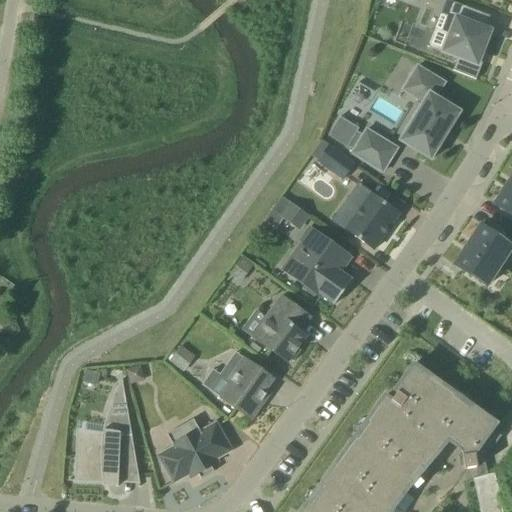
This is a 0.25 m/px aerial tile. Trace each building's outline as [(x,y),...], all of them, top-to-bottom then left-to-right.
[(476,80),(483,62),(479,61),(490,32),(485,29),(490,17),(453,3),(442,31),(449,34),(442,53),(457,59),(452,71),(476,80)] [(458,112),(436,98),(444,84),(417,67),(402,91),(423,104),(400,141),(399,142),(401,143),(401,142),(429,160),(430,161),(431,160),(431,159),(459,114),(460,113),(459,112),(458,112)] [(347,147),(354,151),(351,155),(382,173),(397,150),(366,131),(363,136),(356,133),(358,130),(340,118),(328,137),(347,148),(347,147)] [(355,165),(329,147),(316,164),(343,182),(355,165)] [(511,183),(499,203),(511,210),(511,183)] [(373,251),(399,215),(358,186),(357,187),(369,195),(345,229),(333,221),(333,222),(373,251)] [(299,232),(309,218),(287,201),(276,215),(299,232)] [(472,241),(504,263),(511,251),(511,240),(486,222),(472,241)] [(334,306),(351,281),(335,270),(346,255),(310,230),(301,242),(302,243),(282,271),(304,287),(302,290),(314,298),(316,295),(320,299),(322,297),(334,306)] [(490,283),(504,263),(472,241),(459,261),(490,283)] [(241,259),(229,275),(240,283),(252,267),(241,259)] [(293,363),(301,352),(298,350),(300,346),(297,344),(304,335),(300,332),(310,319),(281,298),(252,338),(288,364),(290,360),(293,363)] [(251,421),(268,397),(270,395),(266,392),(273,381),(244,359),(228,382),(231,384),(220,399),(251,421)] [(308,502),(301,511),(391,511),(394,508),(404,493),(412,484),(410,483),(421,470),(423,471),(448,441),(461,451),(464,471),(476,469),(484,461),(501,437),(492,430),(495,425),(469,406),(468,408),(454,398),(455,396),(413,366),(394,392),(397,394),(391,402),(384,397),(365,423),(367,425),(357,439),(355,438),(319,488),(320,490),(310,504),(308,502)] [(84,372),(81,384),(95,388),(98,376),(84,372)] [(140,488),(130,429),(122,380),(114,396),(108,412),(103,428),(103,431),(101,442),(82,438),(78,462),(76,462),(73,481),(68,481),(68,482),(102,484),(103,487),(104,487),(116,488),(118,488),(118,475),(137,476),(139,488),(140,488)] [(218,464),(216,460),(231,452),(215,425),(201,433),(193,420),(166,436),(173,448),(158,457),(173,483),(165,487),(166,488),(189,476),(191,479),(197,475),(200,480),(214,473),(211,468),(218,464)] [(501,511),(501,505),(500,500),(499,495),(496,484),(494,474),(473,480),(475,490),(477,499),(478,504),(479,509),(479,511),(501,511)]
